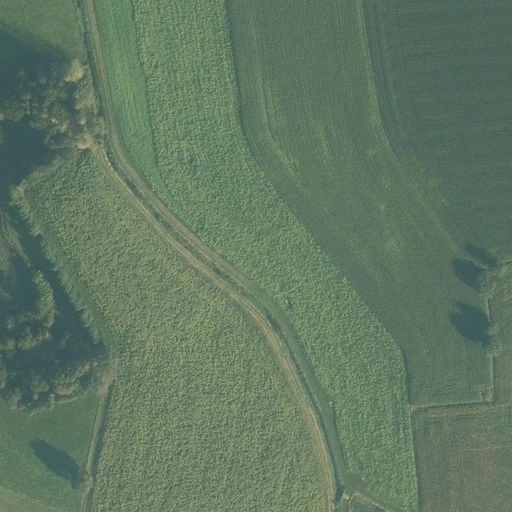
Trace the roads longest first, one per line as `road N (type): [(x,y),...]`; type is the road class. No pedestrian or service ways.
road 1 (track): [(81,511),(104,379),(67,316),(0,334)]
road 2 (track): [(67,316),(12,227),(13,179),(48,145),(46,124),(22,92)]
